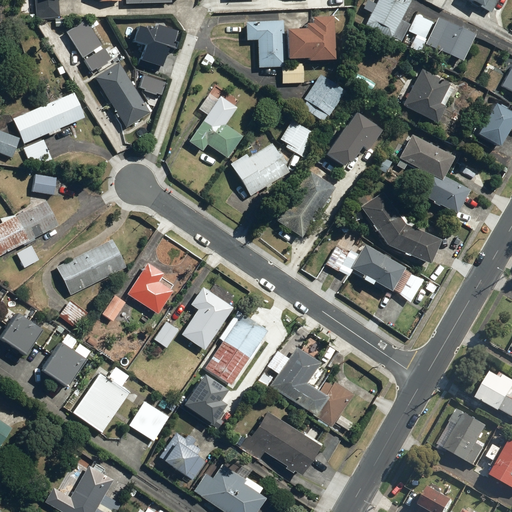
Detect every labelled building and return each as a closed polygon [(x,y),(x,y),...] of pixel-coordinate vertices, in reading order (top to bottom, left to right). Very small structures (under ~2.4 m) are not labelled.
[(31,0),(34,21),(58,19),(55,0),(31,0)] [(397,47),(405,32),(409,25),(399,20),(409,2),(404,0),(371,0),(358,26),(397,47)] [(460,0),(477,10),(482,0),(460,0)] [(417,54),(421,45),(432,24),(414,15),(409,25),(405,32),(413,36),(406,49),(417,54)] [(471,37),(435,18),(432,24),(421,45),(458,63),(471,37)] [(84,20),(63,33),(89,75),(110,61),(84,20)] [(281,31),(281,61),(303,61),(303,64),(328,63),(327,20),(306,20),(306,28),(298,28),(298,31),(281,31)] [(140,49),(135,63),(160,70),(171,34),(134,23),(127,45),(140,49)] [(280,23),(244,23),(244,40),(252,40),(253,67),(279,67),(281,67),(281,61),(281,31),(280,23)] [(116,64),(92,78),(122,128),(146,113),(132,89),(116,64)] [(281,67),(279,67),(279,85),(301,84),(301,66),(281,67)] [(511,67),(510,66),(498,88),(511,95),(511,67)] [(418,70),(413,80),(407,77),(399,92),(404,95),(398,105),(432,124),(451,89),(418,70)] [(138,74),(132,89),(158,99),(163,83),(138,74)] [(326,118),(343,93),(317,76),(301,101),(303,102),(299,109),(320,123),(325,117),(326,118)] [(70,92),(9,118),(30,168),(50,159),(40,137),(82,119),(70,92)] [(233,109),(217,98),(186,144),(200,153),(205,146),(226,160),(240,138),(222,125),(233,109)] [(495,149),(511,118),(511,116),(503,111),(505,108),(499,105),(498,108),(491,104),(477,128),(475,127),(472,133),(474,134),(473,136),(495,149)] [(380,130),(351,111),(321,155),(342,169),(357,147),(365,152),(380,130)] [(289,119),(275,139),(286,146),(284,149),(302,161),(317,139),(289,119)] [(18,141),(0,134),(0,155),(11,159),(18,141)] [(395,159),(425,176),(414,194),(452,216),(466,191),(439,176),(449,158),(409,135),(395,159)] [(244,155),(227,164),(246,198),(287,175),(270,144),(245,157),(244,155)] [(333,188),(307,169),(271,221),(296,239),(333,188)] [(55,179),(30,176),(28,193),(53,196),(55,179)] [(381,193),(357,207),(381,249),(426,269),(438,243),(400,226),(381,193)] [(56,229),(43,203),(0,224),(0,255),(13,249),(22,268),(37,261),(28,243),(56,229)] [(53,269),(67,297),(122,269),(108,241),(53,269)] [(335,244),(322,265),(345,278),(348,272),(359,278),(357,282),(368,288),(370,284),(394,297),(407,274),(379,258),(381,255),(361,244),(354,255),(335,244)] [(176,286),(145,265),(125,295),(156,316),(176,286)] [(229,311),(198,289),(185,307),(194,312),(178,335),(201,351),(229,311)] [(122,304),(112,297),(98,316),(108,323),(122,304)] [(85,315),(66,302),(56,315),(75,329),(85,315)] [(264,332),(234,312),(214,340),(220,344),(202,370),(227,387),(264,332)] [(39,329),(15,313),(0,335),(0,341),(22,355),(39,329)] [(177,331),(164,322),(150,341),(164,351),(177,331)] [(317,365),(283,342),(257,380),(329,430),(333,423),(345,431),(350,424),(338,416),(352,396),(325,377),(314,393),(303,385),(317,365)] [(82,360),(57,343),(35,374),(59,391),(82,360)] [(128,393),(97,372),(69,414),(99,435),(128,393)] [(488,372),(473,397),(511,418),(511,381),(496,372),(494,376),(488,372)] [(205,377),(186,406),(215,425),(228,405),(221,401),(227,392),(205,377)] [(167,417),(143,402),(127,427),(150,442),(167,417)] [(486,425),(456,408),(435,445),(472,467),(485,445),(477,440),(486,425)] [(265,411),(244,439),(236,433),(230,442),(242,451),(257,462),(263,454),(293,477),(314,448),(265,411)] [(0,443),(11,428),(0,420),(0,443)] [(172,435),(155,460),(190,485),(204,464),(193,456),(197,450),(191,446),(195,439),(185,432),(180,440),(172,435)] [(511,443),(509,441),(487,475),(511,490),(511,443)] [(203,471),(189,491),(217,511),(253,511),(262,501),(254,495),(258,490),(220,463),(210,477),(203,471)] [(49,486),(40,501),(57,511),(115,511),(119,507),(102,496),(111,483),(86,466),(66,497),(49,486)] [(417,494),(407,511),(406,511),(443,511),(451,499),(428,486),(422,497),(417,494)]
